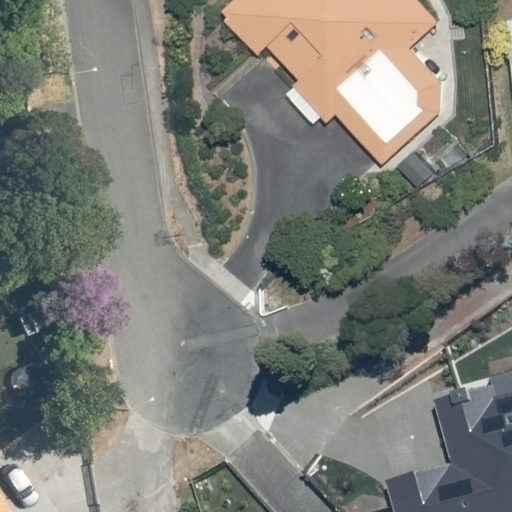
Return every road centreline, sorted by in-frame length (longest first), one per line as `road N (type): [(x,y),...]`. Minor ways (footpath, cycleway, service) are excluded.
road 1 (residential): [(99,0),(140,237),(189,356)]
road 2 (unknown): [(181,338),(191,511)]
